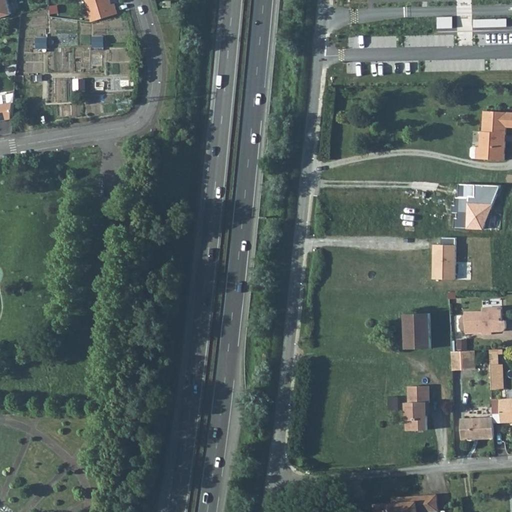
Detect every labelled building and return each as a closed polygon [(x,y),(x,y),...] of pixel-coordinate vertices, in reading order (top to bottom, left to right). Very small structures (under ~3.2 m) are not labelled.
[(0,0),(0,17),(11,14),(6,0),(0,0)] [(85,0),(89,12),(112,5),(115,4),(115,3),(111,4),(110,0),(85,0)] [(112,5),(89,12),(92,21),(118,14),(115,4),(112,5)] [(452,17),(437,17),(437,28),(452,28),(452,17)] [(506,19),(473,20),(473,28),(507,27),(506,19)] [(15,93),(0,95),(0,105),(14,103),(15,93)] [(0,120),(13,118),(14,103),(0,105),(0,120)] [(511,127),(511,112),(484,111),(483,132),(481,132),(480,148),(477,148),(473,148),(471,150),(471,157),(473,158),(477,159),(485,160),(505,161),(507,127),(511,127)] [(452,229),(482,230),(500,186),(458,185),(458,198),(454,198),(454,205),(451,205),(451,213),(454,213),(454,218),(453,218),(452,229)] [(457,238),(441,238),(441,246),(432,245),(431,280),(456,281),(457,238)] [(503,320),(502,307),(482,308),(483,311),(465,312),(466,333),(482,332),(485,332),(485,331),(489,331),(489,332),(492,332),(502,331),(504,330),(505,329),(506,328),(506,326),(506,320),(503,320)] [(431,348),(430,313),(405,314),(406,349),(431,348)] [(498,349),(490,350),(491,365),(498,364),(498,349)] [(474,351),(452,352),(452,369),(475,368),(474,351)] [(502,389),(501,364),(498,364),(491,365),(492,390),(502,389)] [(430,403),(430,386),(409,386),(410,402),(407,402),(407,430),(428,430),(427,415),(427,403),(430,403)] [(511,398),(500,399),(501,423),(511,422),(511,421),(511,398)] [(494,438),(493,417),(461,419),(462,439),(474,439),(474,436),(478,436),(478,439),(494,438)] [(428,511),(438,511),(437,495),(400,498),(400,503),(393,503),(374,505),(374,511),(428,511)]
